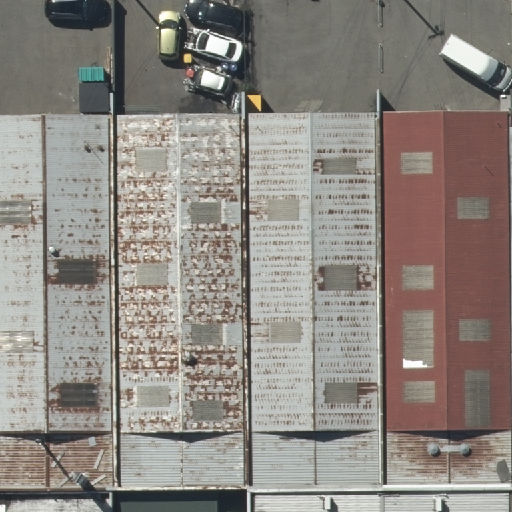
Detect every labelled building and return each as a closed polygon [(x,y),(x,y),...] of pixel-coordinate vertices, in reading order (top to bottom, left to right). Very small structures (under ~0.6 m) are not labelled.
[(378,126),(381,500),(511,498),(511,166),(511,124),(378,126)] [(378,126),(244,127),(248,501),(381,500),(378,126)] [(240,501),(248,501),(244,127),(110,128),(114,503),(240,501)] [(0,128),(0,503),(114,503),(110,128),(0,128)] [(511,511),(511,498),(381,500),(248,501),(247,511),(511,511)] [(114,503),(113,511),(239,511),(240,501),(114,503)] [(113,511),(114,503),(0,503),(0,511),(113,511)]
